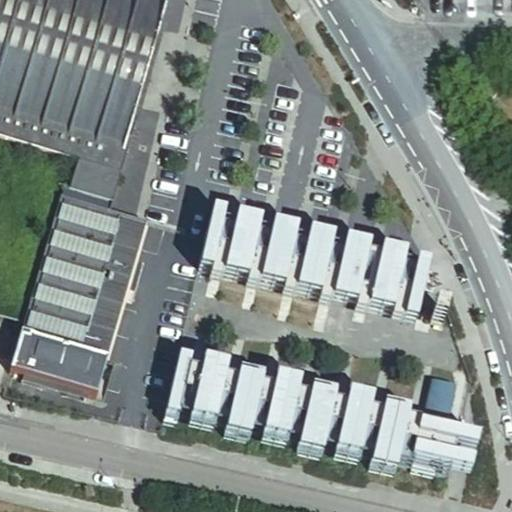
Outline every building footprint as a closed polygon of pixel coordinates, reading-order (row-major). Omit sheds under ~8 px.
[(155,0),(0,0),(0,139),(77,161),(68,193),(111,206),(134,124),(129,123),(163,2),(155,0)] [(111,206),(68,193),(58,191),(6,375),(19,379),(87,398),(96,401),(107,362),(99,359),(137,222),(109,215),(111,206)] [(209,278),(222,219),(210,216),(197,275),(209,278)] [(235,221),(221,281),(233,284),(247,224),(235,221)] [(146,225),(137,222),(99,359),(107,362),(146,225)] [(247,224),(233,284),(245,286),(259,227),(247,224)] [(271,230),(257,289),(269,292),(283,232),(271,230)] [(283,232),(269,292),(281,294),(295,235),(283,232)] [(294,297),(306,300),(319,241),(308,238),(294,297)] [(331,243),(319,241),(306,300),(318,303),(331,243)] [(330,306),(342,308),(356,249),(344,246),(330,306)] [(342,308),(354,311),(367,251),(356,249),(342,308)] [(366,314),(379,317),(392,257),(380,254),(366,314)] [(404,260),(392,257),(379,317),(390,320),(404,260)] [(412,329),(425,269),(414,267),(401,326),(412,329)] [(177,360),(162,428),(174,430),(189,363),(177,360)] [(202,366),(186,433),(198,436),(214,369),(202,366)] [(225,371),(214,369),(198,436),(210,438),(225,371)] [(238,374),(223,441),(235,444),(250,377),(238,374)] [(235,444),(247,447),(262,380),(250,377),(235,444)] [(84,407),(87,398),(19,379),(16,388),(84,407)] [(271,452),(286,385),(274,383),(259,449),(271,452)] [(298,388),(286,385),(271,452),(283,455),(298,388)] [(311,391),(295,458),(307,461),(323,394),(311,391)] [(323,394),(307,461),(319,463),(335,396),(323,394)] [(332,466),(344,469),(359,402),(347,399),(332,466)] [(371,405),(359,402),(344,469),(356,471),(371,405)] [(394,410),(383,408),(368,475),(379,477),(380,474),(394,410)] [(407,410),(395,408),(394,410),(380,474),(392,477),(407,410)] [(445,422),(421,416),(418,431),(416,430),(413,442),(415,443),(439,448),(472,455),(475,444),(442,436),(445,422)] [(439,448),(415,443),(413,454),(410,454),(408,466),(410,466),(408,476),(432,481),(434,471),(467,479),(470,467),(437,460),(439,448)]
